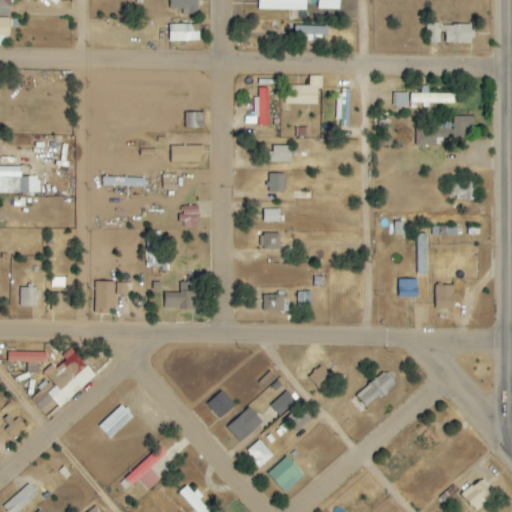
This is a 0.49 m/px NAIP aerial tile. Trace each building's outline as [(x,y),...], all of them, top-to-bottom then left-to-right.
[(0,0),(0,16),(9,16),(9,0),(0,0)] [(198,15),(198,0),(169,0),(170,9),(183,10),(183,15),(198,15)] [(306,11),(306,0),(257,0),(258,10),(306,11)] [(317,0),(317,9),(339,10),(339,0),(317,0)] [(0,46),(3,46),(3,38),(9,38),(10,18),(0,17),(0,46)] [(440,43),(440,23),(427,23),(426,43),(440,43)] [(196,42),(196,25),(169,25),(169,41),(196,42)] [(472,25),(443,25),(443,44),(472,44),(472,25)] [(328,27),(294,26),(294,39),(327,40),(328,27)] [(309,87),(286,86),(285,105),(317,105),(318,89),(321,89),(322,77),(309,76),(309,87)] [(268,89),(258,89),(258,126),(268,127),(268,89)] [(407,94),(395,94),(395,108),(407,108),(407,94)] [(459,94),(410,94),(410,103),(422,104),(422,105),(459,105),(459,94)] [(204,130),(203,113),(185,113),(185,130),(204,130)] [(415,146),(442,146),(442,139),(464,139),(464,128),(473,128),(473,117),(452,117),(452,122),(436,122),(436,129),(415,129),(415,146)] [(202,146),(170,147),(171,164),(202,163),(202,146)] [(291,147),(269,146),(269,163),(290,163),(291,147)] [(21,167),(0,167),(0,193),(37,193),(37,177),(21,177),(21,167)] [(284,194),(285,175),(269,174),(268,193),(284,194)] [(177,191),(176,175),(162,175),(162,191),(177,191)] [(144,179),(103,178),(103,186),(143,187),(144,179)] [(449,198),(468,199),(469,182),(450,182),(449,198)] [(198,207),(181,206),(180,228),(198,229),(198,207)] [(281,210),(263,210),(263,223),(281,223),(281,210)] [(405,223),(394,223),(394,236),(405,236),(405,223)] [(164,269),(165,233),(146,233),(145,269),(164,269)] [(279,234),(262,234),(263,251),(280,250),(279,234)] [(425,234),(416,235),(417,275),(427,275),(425,234)] [(163,310),(194,310),(194,291),(201,292),(201,277),(188,276),(188,283),(179,283),(179,293),(164,292),(163,310)] [(64,288),(64,279),(52,278),(51,288),(64,288)] [(417,299),(418,280),(399,280),(398,298),(417,299)] [(113,315),(114,283),(94,283),(94,314),(113,315)] [(453,310),(454,286),(435,286),(435,310),(453,310)] [(38,308),(38,289),(20,289),(19,307),(38,308)] [(311,292),(297,292),(297,308),(311,308),(311,292)] [(69,295),(51,294),(50,310),(68,310),(69,295)] [(96,376),(86,365),(81,369),(74,361),(79,357),(71,348),(61,356),(65,360),(55,368),(52,364),(43,372),(51,382),(31,399),(41,410),(52,400),(59,408),(96,376)] [(45,363),(45,352),(7,352),(7,362),(45,363)] [(320,390),(331,378),(320,366),(308,378),(320,390)] [(275,377),(269,371),(258,382),(265,388),(275,377)] [(356,396),(367,408),(394,383),(383,371),(356,396)] [(206,404),(219,419),(234,406),(221,391),(206,404)] [(280,416),(296,402),(286,391),(270,405),(280,416)] [(132,417),(121,405),(98,427),(109,439),(132,417)] [(296,432),(311,418),(300,406),(285,419),(296,432)] [(262,422),(249,407),(226,428),(240,443),(262,422)] [(9,437),(25,427),(17,415),(5,422),(8,427),(5,429),(9,437)] [(272,456),(259,440),(245,452),(259,468),(272,456)] [(160,480),(150,468),(167,454),(160,447),(124,478),(131,486),(138,480),(148,491),(160,480)] [(303,475),(286,457),(267,474),(284,493),(303,475)] [(495,494),(481,478),(462,496),(476,511),(495,494)] [(17,511),(38,496),(30,484),(1,506),(6,511),(17,511)] [(194,511),(210,511),(188,484),(179,492),(194,511)]
